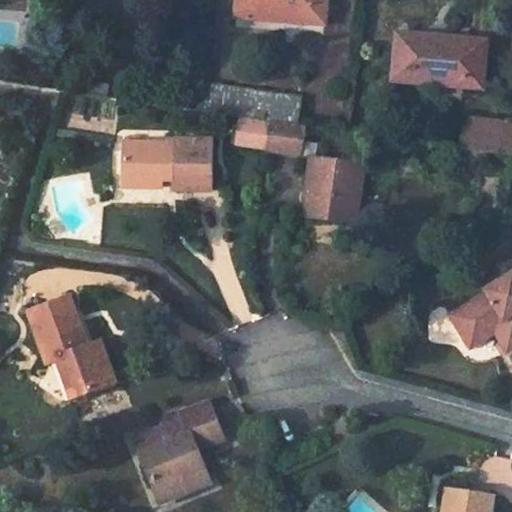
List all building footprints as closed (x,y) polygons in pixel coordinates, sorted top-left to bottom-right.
[(235,0),(234,14),(319,25),(321,0),(235,0)] [(393,36),(389,82),(475,91),(479,45),(393,36)] [(294,95),(192,81),(189,112),(263,122),(289,126),(294,95)] [(511,124),(455,117),(451,149),(510,158),(511,145),(511,124)] [(263,124),(233,119),(229,144),(259,149),(263,124)] [(294,145),(297,127),(289,126),(263,122),(263,124),(259,149),(258,155),(291,160),(294,145)] [(214,144),(114,129),(108,168),(127,172),(127,179),(146,182),(147,173),(149,164),(165,165),(163,175),(162,184),(207,191),(214,144)] [(289,173),(302,175),(304,162),(317,164),(319,148),(294,145),(291,160),(289,173)] [(302,175),(294,218),(348,227),(358,170),(317,164),(304,162),(302,175)] [(147,173),(163,175),(165,165),(149,164),(147,173)] [(107,177),(127,179),(127,172),(108,168),(107,177)] [(481,339),(491,358),(511,346),(511,267),(485,283),(489,289),(469,302),(472,306),(436,327),(448,347),(476,330),(481,339)] [(56,297),(15,313),(34,361),(43,357),(52,352),(67,391),(104,377),(88,336),(74,343),(56,297)] [(454,355),(481,339),(476,330),(448,347),(454,355)] [(57,395),(67,391),(52,352),(43,357),(57,395)] [(132,447),(154,502),(187,489),(180,474),(199,466),(188,438),(195,436),(198,441),(214,435),(201,399),(175,410),(178,418),(145,431),(149,441),(132,447)] [(129,438),(132,447),(149,441),(145,431),(129,438)] [(205,481),(199,466),(180,474),(187,489),(205,481)] [(480,511),(482,502),(431,491),(427,511),(480,511)]
